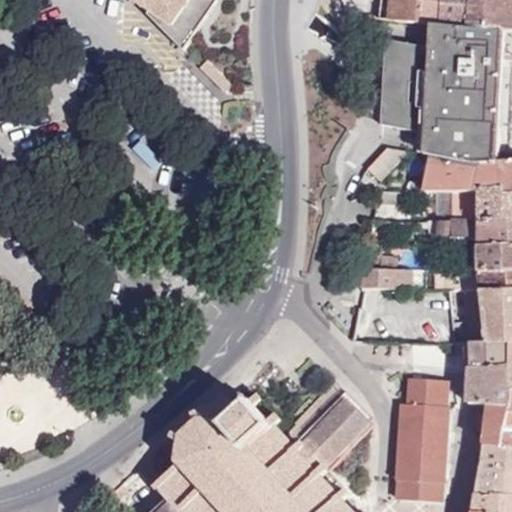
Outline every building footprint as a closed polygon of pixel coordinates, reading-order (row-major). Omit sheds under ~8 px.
[(225,7),(229,0),(135,0),(134,1),(150,11),(148,15),(184,53),(218,1),(225,7)] [(380,0),(379,18),(388,19),(389,0),(380,0)] [(389,0),(388,19),(435,24),(443,25),(444,0),(389,0)] [(511,0),(444,0),(443,25),(504,31),(511,30),(511,0)] [(410,102),(386,85),(383,126),(429,134),(429,155),(433,156),(477,165),(496,163),(504,31),(443,25),(435,24),(434,48),(388,40),(386,64),(411,83),(410,102)] [(386,64),(386,85),(410,102),(411,83),(386,64)] [(389,147),(370,167),(383,179),(410,151),(389,147)] [(340,156),(333,155),(330,176),(337,177),(340,156)] [(433,156),(426,193),(464,192),(481,191),(511,187),(511,161),(496,163),(477,165),(433,156)] [(511,220),(511,187),(481,191),(481,223),(511,220)] [(379,191),(376,208),(395,209),(397,192),(379,191)] [(464,192),(464,223),(481,223),(481,191),(464,192)] [(464,223),(438,222),(438,237),(481,237),(481,247),(511,245),(511,220),(481,223),(464,223)] [(372,232),(370,245),(382,246),(384,233),(372,232)] [(370,245),(366,270),(381,270),(384,246),(382,246),(370,245)] [(511,245),(481,247),(481,272),(511,270),(511,245)] [(366,270),(363,289),(377,289),(412,290),(413,271),(381,270),(366,270)] [(511,290),(511,270),(481,272),(449,271),(449,291),(467,291),(484,291),(511,290)] [(449,291),(449,271),(436,271),(436,290),(449,291)] [(511,342),(511,290),(484,291),(489,343),(511,342)] [(484,291),(467,291),(472,343),(489,343),(484,291)] [(472,343),(458,343),(459,368),(474,368),(495,368),(511,366),(511,342),(489,343),(472,343)] [(511,366),(495,368),(474,368),(470,383),(472,404),(494,406),(511,407),(511,366)] [(450,376),(409,375),(408,405),(403,405),(398,481),(400,481),(400,491),(443,493),(444,484),(445,484),(450,376)] [(162,511),(367,511),(327,468),(370,426),(333,387),(324,395),(323,394),(294,422),(295,423),(282,435),(275,427),(283,420),(278,414),(269,421),(256,407),(263,400),(258,394),(250,402),(243,394),(236,398),(225,399),(197,415),(176,433),(172,438),(149,459),(166,478),(156,488),(171,504),(162,511)] [(511,409),(511,407),(494,406),(487,446),(511,447),(511,429),(507,429),(511,409)] [(511,447),(487,446),(479,496),(511,498),(511,447)] [(511,511),(511,498),(479,496),(475,511),(511,511)]
